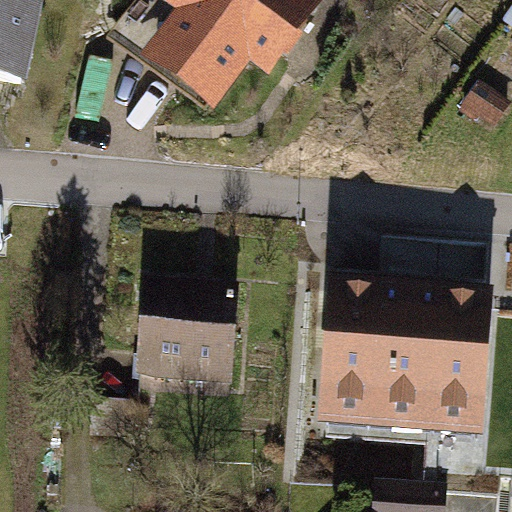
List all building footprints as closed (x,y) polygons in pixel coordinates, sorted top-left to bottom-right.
[(0,0),(0,84),(28,90),(47,0),(0,0)] [(303,0),(156,0),(153,5),(178,23),(141,75),(205,119),(210,112),(241,66),(266,83),(317,9),(303,0)] [(510,109),(475,88),(461,111),(495,132),(510,109)] [(0,341),(39,340),(35,250),(0,251),(0,341)] [(494,296),(335,284),(324,428),(483,440),(494,296)] [(140,286),(136,387),(229,391),(232,290),(140,286)] [(130,406),(87,405),(86,442),(130,443),(130,406)] [(445,511),(447,492),(379,487),(377,511),(445,511)]
